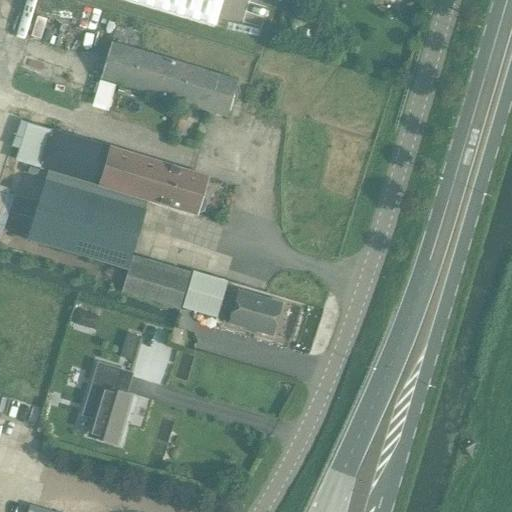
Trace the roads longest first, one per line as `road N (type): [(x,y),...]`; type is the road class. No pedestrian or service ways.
road 1 (unclassified): [(260,511),(310,420),(366,279),(448,0)]
road 2 (primary): [(505,0),(445,216),(326,511)]
road 3 (primary): [(382,511),(511,75)]
